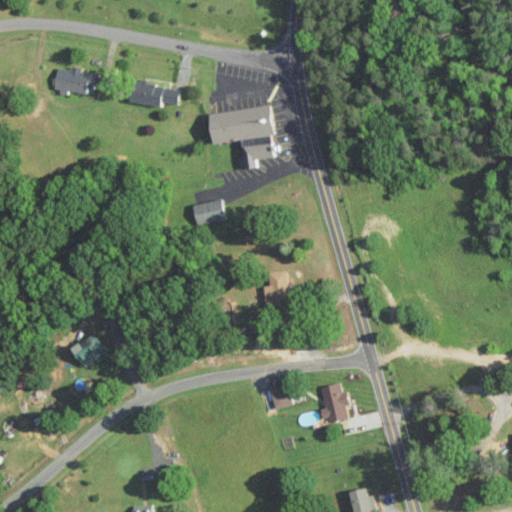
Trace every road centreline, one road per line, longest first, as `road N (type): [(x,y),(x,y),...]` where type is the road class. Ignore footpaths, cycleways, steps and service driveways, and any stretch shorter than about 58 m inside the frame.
road 1 (residential): [(295,0),(300,102),(415,511)]
road 2 (residential): [(1,511),(122,409),(161,386),(371,361)]
road 3 (residential): [(0,25),(83,27),(294,64)]
